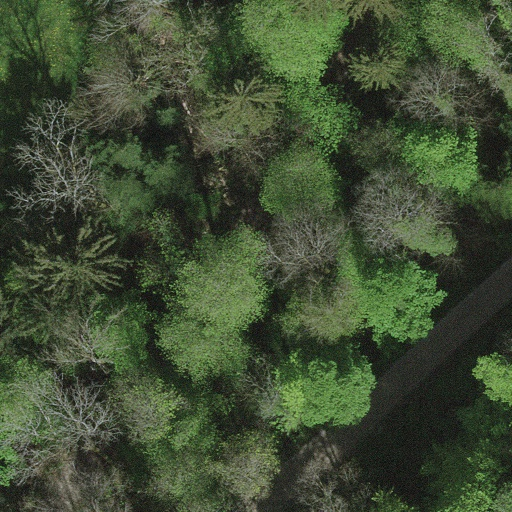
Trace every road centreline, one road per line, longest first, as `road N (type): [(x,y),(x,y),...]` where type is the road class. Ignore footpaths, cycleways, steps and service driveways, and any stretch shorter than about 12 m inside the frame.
road 1 (track): [(56,511),(210,291),(396,0)]
road 2 (unclassified): [(250,511),(511,274)]
